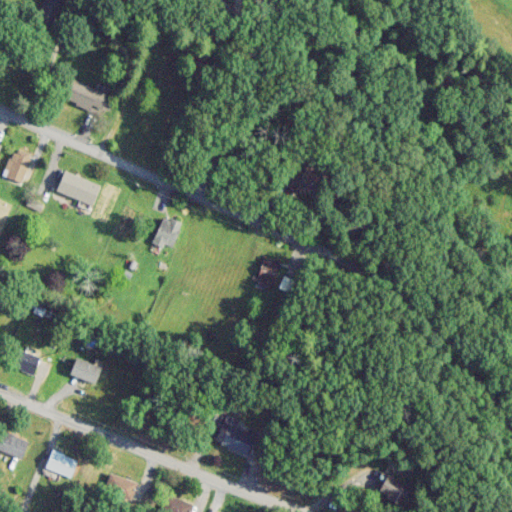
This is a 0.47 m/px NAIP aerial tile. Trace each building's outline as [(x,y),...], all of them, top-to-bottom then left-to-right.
[(60,0),(41,0),(33,15),(47,24),(60,0)] [(98,114),(107,94),(70,77),(61,97),(98,114)] [(22,184),(30,155),(10,149),(1,178),(22,184)] [(99,184),(63,170),(54,190),(90,205),(99,184)] [(302,192),(308,182),(299,177),(294,188),(302,192)] [(169,250),(182,224),(164,215),(151,241),(169,250)] [(272,289),(279,260),(261,256),(254,285),(272,289)] [(278,288),(287,291),(292,281),(283,277),(278,288)] [(39,357),(13,346),(6,364),(32,374),(39,357)] [(68,373),(93,384),(100,368),(75,357),(68,373)] [(245,454),(251,433),(221,425),(215,447),(245,454)] [(27,441),(2,431),(0,436),(0,450),(19,458),(27,441)] [(42,467),(68,479),(76,461),(50,449),(42,467)] [(407,489),(384,476),(373,494),(396,507),(407,489)] [(103,511),(128,511),(128,477),(103,477),(103,511)] [(188,511),(188,499),(164,499),(164,511),(188,511)]
